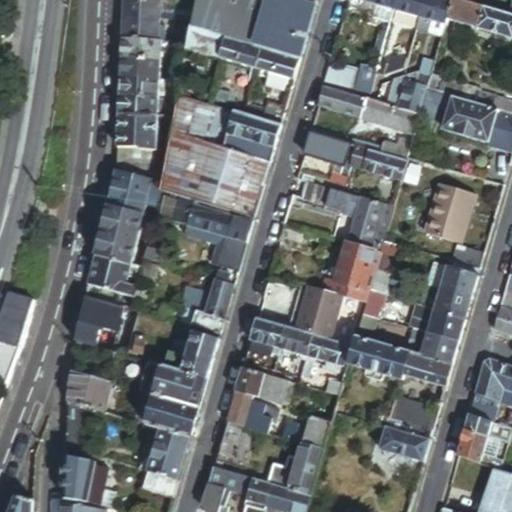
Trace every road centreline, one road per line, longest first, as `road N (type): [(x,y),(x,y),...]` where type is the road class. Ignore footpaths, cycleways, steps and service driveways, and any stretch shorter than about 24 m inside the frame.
road 1 (residential): [(188,511),(333,0)]
road 2 (tertiary): [(54,322),(84,161),(95,0)]
road 3 (tertiary): [(0,241),(43,0)]
road 4 (residential): [(54,322),(54,511)]
road 5 (tertiary): [(0,490),(54,322)]
road 6 (residential): [(425,511),(474,342)]
road 7 (residential): [(474,342),(511,213)]
